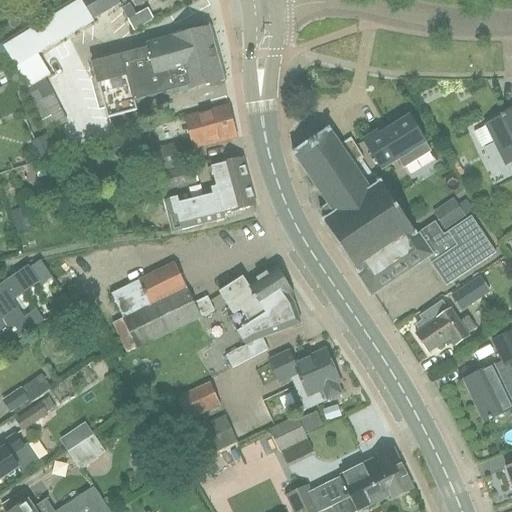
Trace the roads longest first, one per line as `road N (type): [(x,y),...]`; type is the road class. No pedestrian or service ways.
road 1 (secondary): [(456,511),(424,440),(291,222),(270,169),(259,95),(261,6)]
road 2 (tertiary): [(261,6),(345,2),(511,22)]
